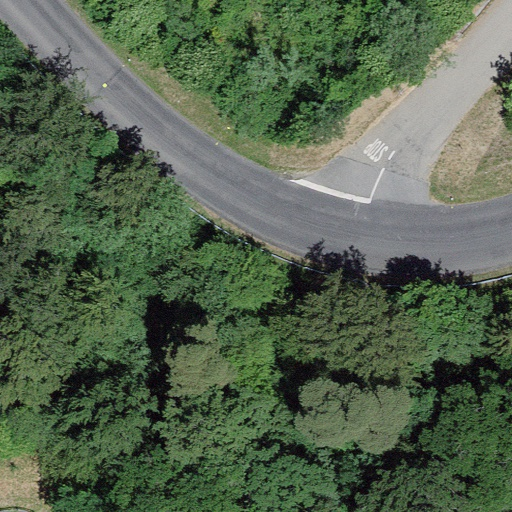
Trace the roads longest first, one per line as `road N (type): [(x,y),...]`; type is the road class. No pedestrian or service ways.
road 1 (tertiary): [(26,0),(127,114),(194,168),(303,226),(347,235)]
road 2 (unclassified): [(347,235),(406,143),(511,25)]
road 3 (tertiary): [(347,235),(425,244),(511,235)]
